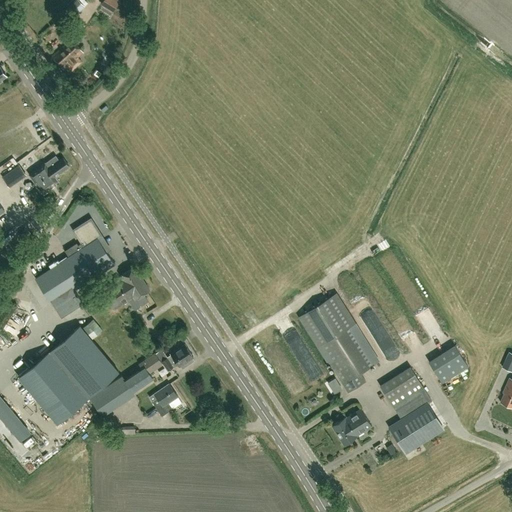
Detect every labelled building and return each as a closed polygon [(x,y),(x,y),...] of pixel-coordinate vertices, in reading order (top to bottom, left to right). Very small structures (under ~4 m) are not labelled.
[(74,17),(85,6),(78,0),(75,0),(66,9),(74,17)] [(111,10),(116,2),(112,0),(103,0),(100,4),(111,10)] [(72,70),(78,65),(74,60),(83,52),(72,39),(52,56),(64,69),(68,66),(72,70)] [(58,161),(55,157),(45,164),(45,163),(30,174),(42,192),(57,181),(54,176),(69,166),(63,158),(58,161)] [(9,186),(26,174),(19,164),(0,177),(0,181),(3,187),(7,184),(9,186)] [(36,278),(52,304),(114,264),(97,238),(85,246),(82,242),(78,245),(77,243),(71,247),(65,250),(69,257),(36,278)] [(122,278),(133,295),(135,299),(150,290),(134,266),(120,275),(122,278)] [(114,308),(133,295),(122,278),(103,291),(114,308)] [(376,363),(352,325),(355,324),(336,294),(298,317),(317,347),(319,346),(348,392),(365,381),(360,373),(376,363)] [(83,320),(89,317),(85,310),(79,313),(83,320)] [(92,338),(102,329),(93,319),(82,328),(92,338)] [(78,326),(18,377),(57,423),(117,373),(78,326)] [(14,354),(22,349),(18,342),(10,347),(14,354)] [(157,352),(140,364),(143,368),(145,366),(147,370),(150,374),(164,364),(168,370),(178,364),(179,367),(181,366),(182,368),(193,360),(192,358),(194,357),(185,345),(171,354),(171,355),(168,357),(162,349),(157,352)] [(511,370),(511,352),(509,351),(502,366),(511,370)] [(143,368),(125,380),(133,391),(153,378),(150,374),(147,370),(145,366),(143,368)] [(380,385),(393,405),(416,391),(419,397),(426,392),(410,366),(380,385)] [(328,382),(335,393),(342,389),(335,378),(328,382)] [(511,379),(509,378),(502,392),(504,393),(500,401),(511,406),(511,379)] [(162,415),(182,402),(169,383),(154,393),(157,397),(152,400),(162,415)] [(299,395),(292,400),(297,406),(303,401),(299,395)] [(427,403),(389,427),(405,452),(443,428),(427,403)] [(372,426),(361,408),(346,417),(346,416),(332,425),(344,444),(357,436),(357,435),(372,426)] [(255,441),(246,446),(251,456),(260,451),(255,441)]
